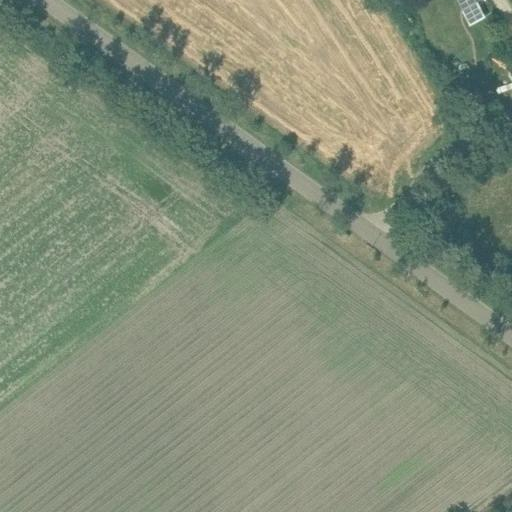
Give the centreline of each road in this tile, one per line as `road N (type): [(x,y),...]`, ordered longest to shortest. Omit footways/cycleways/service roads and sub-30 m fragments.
road 1 (unclassified): [(373,234),(47,0)]
road 2 (unclassified): [(373,234),(445,157),(511,120)]
road 3 (unclassified): [(511,337),(373,234)]
